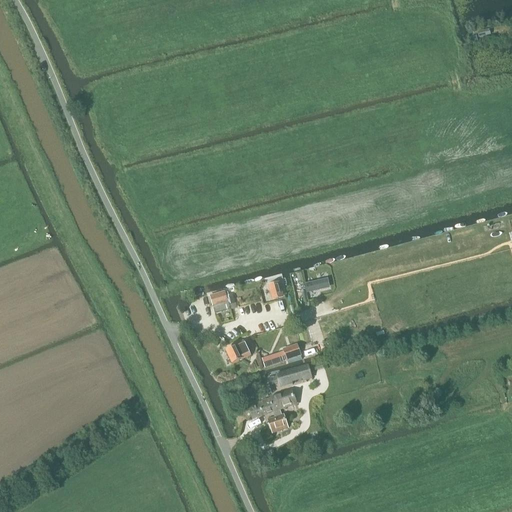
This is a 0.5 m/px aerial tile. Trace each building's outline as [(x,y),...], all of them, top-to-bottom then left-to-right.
[(477,33),(478,39),(491,37),(490,31),(477,33)] [(305,284),(307,294),(330,288),(327,279),(305,284)] [(279,282),(268,284),(272,300),(283,297),(279,282)] [(226,293),(210,297),(215,315),(231,311),(230,307),(235,305),(233,296),(229,297),(227,291),(225,292),(226,293)] [(244,343),(226,352),(233,366),(244,360),(243,359),(250,356),(244,343)] [(263,360),(265,367),(286,360),(287,363),(302,359),(298,345),(283,349),(285,353),(263,360)] [(308,367),(277,377),(281,390),(313,380),(308,367)] [(276,399),(249,408),(253,420),(274,413),(276,419),(282,417),(280,411),(297,405),(292,391),(275,397),(276,399)] [(284,416),(282,417),(276,419),(269,422),(272,432),(280,430),(281,433),(289,430),(284,416)]
